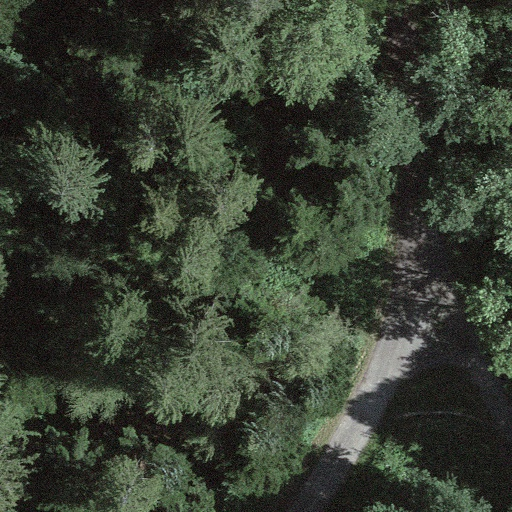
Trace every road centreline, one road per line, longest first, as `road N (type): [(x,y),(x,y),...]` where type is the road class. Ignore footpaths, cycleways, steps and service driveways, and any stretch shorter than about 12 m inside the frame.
road 1 (track): [(291,511),(420,263),(394,0)]
road 2 (track): [(511,412),(420,263)]
